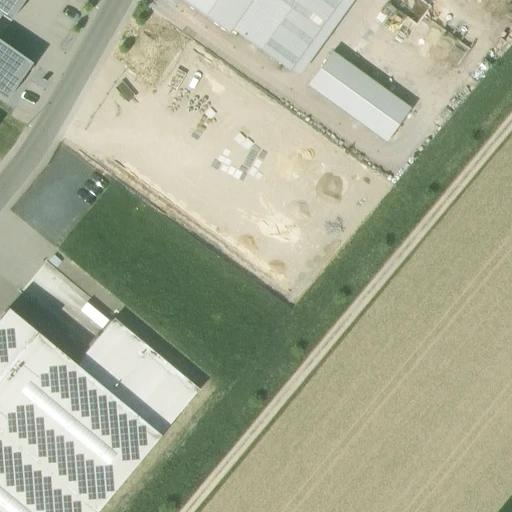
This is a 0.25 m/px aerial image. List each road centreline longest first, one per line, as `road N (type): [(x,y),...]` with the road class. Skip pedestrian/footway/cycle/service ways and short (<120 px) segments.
road 1 (track): [(189,511),(511,119)]
road 2 (residential): [(0,192),(78,84),(121,0)]
